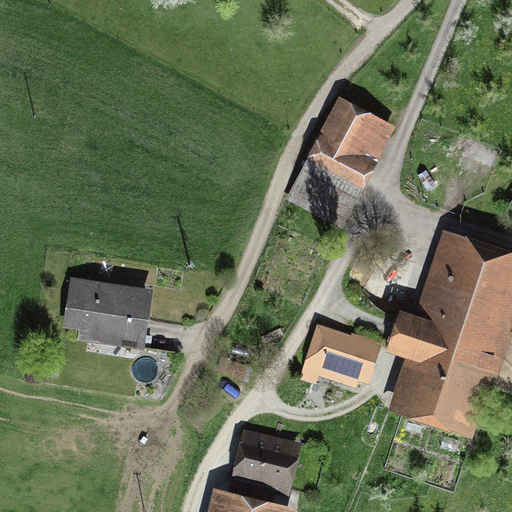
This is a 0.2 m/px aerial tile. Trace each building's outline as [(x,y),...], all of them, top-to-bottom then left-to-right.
[(394,126),(335,95),(302,160),(283,198),(341,228),(360,190),(394,126)] [(460,159),(488,170),(498,147),(469,135),(460,159)] [(511,255),(440,230),(413,315),(396,309),(381,351),(402,359),(387,411),(469,438),(503,332),(511,333),(511,255)] [(149,289),(68,277),(60,327),(75,329),(74,341),(140,349),(149,289)] [(364,384),(376,343),(315,325),(300,373),(314,386),(317,375),(353,388),(355,381),(364,384)] [(299,446),(242,429),(228,478),(285,494),(299,446)] [(343,469),(328,464),(325,475),(340,480),(343,469)] [(290,511),(292,507),(205,489),(200,511),(290,511)]
